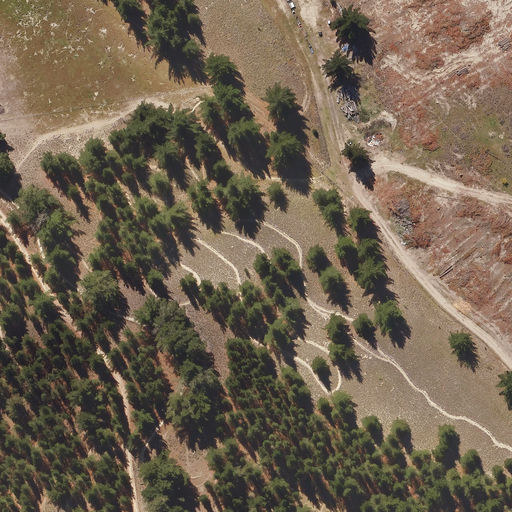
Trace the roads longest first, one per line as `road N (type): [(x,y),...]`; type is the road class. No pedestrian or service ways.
road 1 (track): [(511,364),(361,185),(364,168),(395,160),(511,201)]
road 2 (track): [(135,511),(115,375),(59,309),(0,216)]
